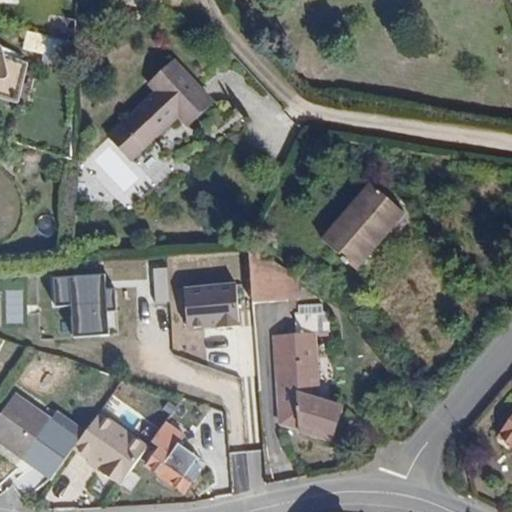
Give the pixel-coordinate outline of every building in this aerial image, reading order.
[(41,63),(61,65),(64,38),(44,36),(41,63)] [(0,78),(6,80),(12,78),(2,44),(0,44),(0,78)] [(159,90),(110,137),(132,161),(182,114),(193,125),(215,105),(174,61),(152,81),(159,90)] [(358,268),(404,211),(369,182),(322,238),(358,268)] [(250,247),(254,304),(292,300),(291,272),(250,247)] [(302,300),(301,277),(291,272),(292,300),(302,300)] [(106,274),(54,277),(56,305),(72,304),(75,338),(111,335),(109,311),(117,310),(115,288),(107,288),(106,274)] [(236,288),(185,292),(188,330),(240,326),(236,288)] [(296,313),(294,334),(312,332),(332,332),(330,312),(324,312),(324,304),(300,305),(300,313),(296,313)] [(312,332),(294,334),(273,334),(280,423),(328,439),(339,407),(317,399),(312,332)] [(103,369),(89,395),(107,405),(121,379),(103,369)] [(0,441),(24,459),(26,456),(50,422),(52,421),(17,396),(0,419),(0,441)] [(168,421),(152,442),(161,449),(148,469),(186,496),(202,473),(175,454),(188,435),(168,421)] [(50,422),(26,456),(33,462),(58,427),(50,422)] [(106,470),(126,442),(112,431),(91,459),(106,470)]
